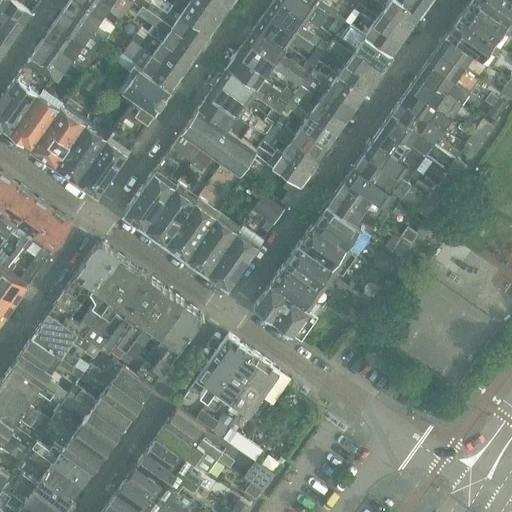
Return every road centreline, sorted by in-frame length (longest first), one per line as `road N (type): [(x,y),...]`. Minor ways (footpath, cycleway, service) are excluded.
road 1 (residential): [(223,311),(253,282),(450,0)]
road 2 (residential): [(259,0),(217,44),(93,215)]
road 3 (residential): [(82,511),(223,311)]
road 4 (residential): [(395,433),(223,311)]
road 5 (residential): [(0,351),(93,215)]
road 6 (residential): [(93,215),(223,311)]
